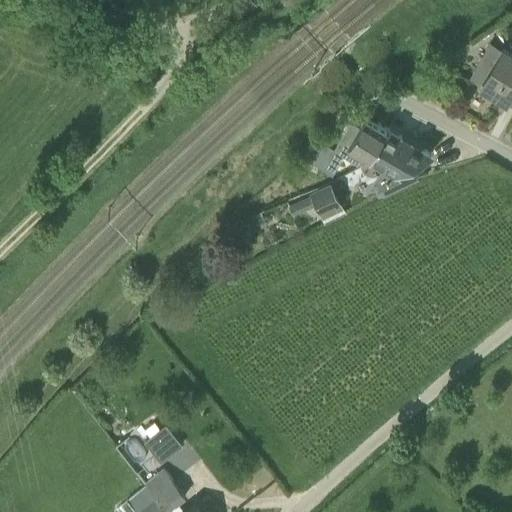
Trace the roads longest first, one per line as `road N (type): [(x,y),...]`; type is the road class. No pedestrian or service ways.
road 1 (unclassified): [(361,75),(311,18),(286,6),(248,4),(160,28),(61,0)]
road 2 (track): [(0,252),(151,100),(194,20)]
road 3 (unclassified): [(296,511),(511,327)]
road 4 (residential): [(511,158),(361,75)]
